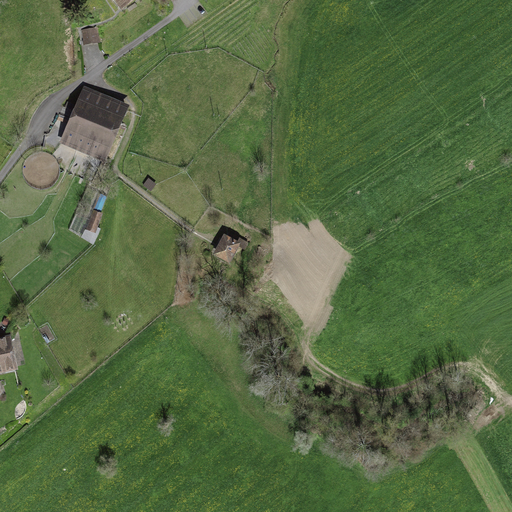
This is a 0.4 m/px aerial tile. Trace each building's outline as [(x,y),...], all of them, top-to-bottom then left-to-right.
[(109,0),(119,14),(137,0),(109,0)] [(98,27),(82,30),(85,47),(100,44),(98,27)] [(101,162),(128,107),(84,86),(57,140),(101,162)] [(96,235),(103,215),(93,211),(85,232),(96,235)] [(238,245),(222,236),(211,256),(227,265),(238,245)] [(0,334),(0,391),(1,391),(0,385),(0,374),(21,369),(11,332),(0,334)]
